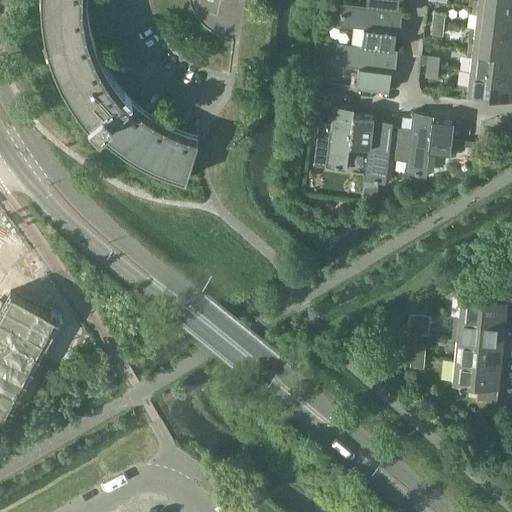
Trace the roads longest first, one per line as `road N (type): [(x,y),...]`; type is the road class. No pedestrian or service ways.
road 1 (tertiary): [(447,511),(80,203),(37,150),(0,81)]
road 2 (tertiary): [(0,137),(62,222),(418,511)]
road 3 (residential): [(203,511),(162,478),(124,480),(70,511)]
road 4 (residential): [(215,104),(166,79),(138,49),(121,0)]
